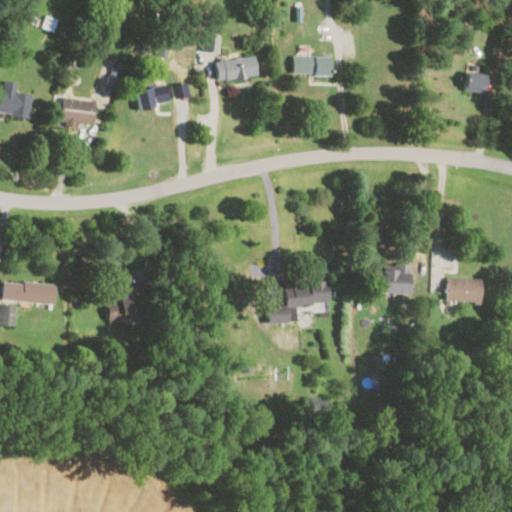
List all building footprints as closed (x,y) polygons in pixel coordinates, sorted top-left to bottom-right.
[(215,50),(215,33),(200,33),(200,50),(215,50)] [(254,74),(251,54),(211,59),(214,80),(254,74)] [(295,54),(295,73),(325,73),(325,54),(295,54)] [(479,91),(482,73),(463,70),(461,88),(479,91)] [(0,112),(25,115),(28,93),(11,91),(13,81),(1,80),(0,89),(0,112)] [(135,105),(165,103),(164,85),(134,86),(135,105)] [(90,99),(57,95),(54,120),(87,123),(90,99)] [(406,263),(393,263),(393,268),(378,268),(378,291),(405,292),(406,263)] [(442,299),(476,300),(477,277),(443,277),(442,299)] [(0,299),(49,304),(51,284),(0,279),(0,299)] [(324,281),(281,282),(282,305),(264,305),(264,321),(284,320),(283,304),(324,303),(324,281)] [(104,319),(131,319),(131,294),(104,294),(104,319)] [(0,322),(9,323),(11,308),(0,307),(0,322)]
